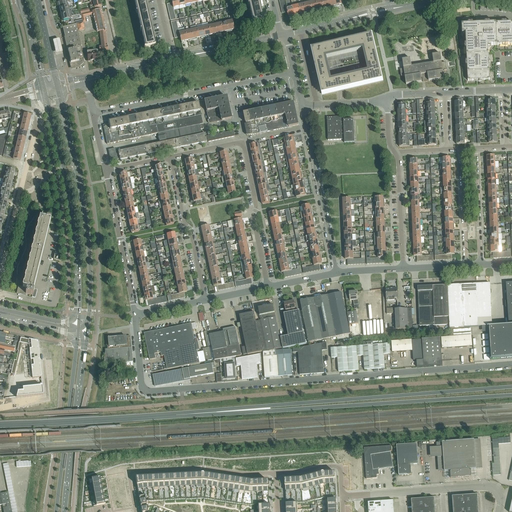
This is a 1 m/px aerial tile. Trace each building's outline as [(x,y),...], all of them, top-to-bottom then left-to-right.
[(71,6),(69,0),(67,0),(57,3),(58,9),(60,9),(62,20),(67,19),(67,20),(72,19),(69,7),(71,6)] [(101,6),(99,0),(97,0),(92,1),(92,2),(93,5),(89,6),(90,9),(101,6)] [(147,10),(144,0),(132,0),(136,13),(147,10)] [(324,9),(321,0),(319,0),(316,1),(318,10),(320,10),(324,9)] [(330,7),(327,0),(321,0),(324,9),(328,9),(328,8),(330,7)] [(318,10),(316,1),(310,2),(312,12),(316,11),(318,10)] [(312,12),(310,2),(304,4),(306,13),(308,12),(308,13),(312,12)] [(263,21),(258,3),(248,5),(252,23),(263,21)] [(301,15),(298,5),(292,6),(295,16),(297,15),(297,16),(301,15)] [(295,16),(292,6),(286,8),(287,9),(287,12),(289,17),(289,18),(293,17),(293,16),(295,16)] [(101,9),(90,12),(81,14),(80,14),(81,18),(82,23),(83,23),(85,22),(84,17),(92,15),(96,32),(99,32),(101,46),(98,47),(99,52),(108,51),(107,45),(105,31),(106,31),(101,9)] [(151,28),(147,10),(136,13),(140,30),(151,28)] [(511,44),(511,22),(487,24),(487,28),(483,28),(483,24),(472,25),(472,22),(472,21),(471,20),(470,19),(469,19),(468,18),(467,18),(466,18),(465,18),(465,19),(464,19),(463,20),(463,21),(462,21),(462,22),(462,23),(462,34),(466,34),(468,81),(490,80),(488,47),(489,46),(511,44)] [(234,30),(232,21),(226,22),(228,32),(232,31),(232,30),(234,30)] [(228,32),(226,22),(220,23),(222,33),(224,32),(224,33),(228,32)] [(85,30),(83,23),(82,23),(76,24),(78,31),(85,30)] [(222,33),(220,23),(214,25),(217,35),(220,34),(220,33),(222,33)] [(75,24),(62,27),(68,50),(70,61),(72,69),(83,66),(85,66),(84,61),(81,48),(78,31),(76,24),(75,24)] [(217,35),(214,25),(208,26),(211,35),(213,35),(217,35)] [(211,35),(208,26),(202,27),(205,37),(209,37),(209,36),(211,35)] [(205,37),(202,27),(196,29),(199,38),(201,37),(201,38),(205,37)] [(155,46),(151,28),(140,30),(144,48),(155,46)] [(193,40),(191,30),(185,31),(187,41),(189,40),(189,41),(193,40)] [(187,41),(185,31),(179,33),(179,35),(180,37),(181,42),(182,43),(185,42),(185,41),(187,41)] [(382,81),(372,36),(312,49),(322,95),(382,81)] [(59,40),(53,41),(52,42),(55,55),(56,55),(62,54),(62,53),(59,40)] [(97,51),(87,52),(88,62),(94,61),(94,63),(98,62),(97,51)] [(444,71),(447,71),(447,69),(446,63),(442,63),(441,54),(432,55),(434,63),(411,66),(410,59),(402,60),(404,69),(400,69),(401,76),(405,76),(406,85),(422,82),(421,75),(424,74),(425,81),(429,81),(444,79),(443,70),(444,70),(444,71)] [(231,119),(226,97),(204,101),(205,107),(206,111),(209,123),(221,121),(231,119)] [(495,100),(491,100),(491,97),(487,97),(487,100),(487,106),(495,106),(495,100)] [(463,108),(463,104),(463,102),(462,102),(461,98),(456,99),(456,102),(455,102),(455,108),(463,108)] [(197,103),(192,104),(194,116),(201,115),(200,113),(200,111),(198,103),(197,103)] [(298,126),(294,103),(283,106),(285,116),(283,116),(285,124),(281,125),(282,129),(293,126),(298,126)] [(192,104),(186,105),(188,117),(194,116),(192,104)] [(186,105),(179,107),(181,119),(188,117),(186,105)] [(285,124),(283,116),(285,116),(283,106),(276,107),(276,109),(280,129),(282,129),(281,125),(285,124)] [(179,107),(172,108),(175,120),(181,119),(179,107)] [(280,129),(276,109),(276,107),(269,108),(269,111),(273,131),(280,129)] [(172,108),(166,109),(168,121),(175,120),(172,108)] [(273,131),(269,111),(269,108),(262,110),(262,112),(266,132),(273,131)] [(166,109),(160,111),(163,123),(168,121),(166,109)] [(266,132),(262,112),(262,110),(255,111),(255,114),(259,134),(266,132)] [(10,118),(9,111),(6,112),(0,113),(0,114),(2,120),(2,123),(5,123),(4,120),(10,118)] [(160,111),(153,112),(156,124),(163,123),(160,111)] [(259,134),(255,114),(255,111),(248,113),(249,118),(253,135),(259,134)] [(153,112),(146,113),(149,126),(156,124),(153,112)] [(146,113),(141,115),(144,128),(149,127),(149,126),(146,113)] [(253,135),(249,118),(248,113),(244,114),(245,119),(246,125),(245,125),(247,136),(253,135)] [(141,115),(135,116),(138,129),(144,128),(141,115)] [(203,124),(201,115),(194,116),(196,126),(203,124)] [(135,116),(128,117),(130,127),(131,131),(138,129),(135,116)] [(196,126),(194,116),(188,117),(190,127),(196,126)] [(128,117),(122,119),(124,128),(130,127),(128,117)] [(190,127),(188,117),(181,119),(183,128),(190,127)] [(354,143),(353,119),(346,120),(343,120),(343,117),(327,117),(328,140),(344,140),(344,143),(354,143)] [(122,119),(116,120),(117,130),(124,128),(122,119)] [(183,128),(181,119),(175,120),(177,130),(183,128)] [(110,121),(108,121),(109,124),(110,130),(111,133),(118,132),(117,130),(116,120),(110,121)] [(177,130),(175,120),(168,121),(170,131),(177,130)] [(165,132),(163,123),(156,124),(158,134),(165,132)] [(158,134),(156,124),(149,126),(149,127),(151,135),(158,134)] [(158,134),(158,135),(159,140),(160,143),(160,144),(166,143),(175,141),(178,141),(188,139),(196,137),(202,136),(201,134),(201,132),(200,130),(204,129),(203,128),(203,126),(203,124),(196,126),(190,127),(183,128),(177,130),(170,131),(165,132),(158,134)] [(133,139),(131,131),(130,127),(124,128),(126,140),(133,139)] [(126,140),(124,128),(117,130),(118,132),(120,142),(126,140)] [(139,137),(138,129),(131,131),(133,139),(139,137)] [(120,142),(118,132),(111,133),(111,136),(113,143),(120,142)] [(202,136),(196,137),(198,144),(207,142),(205,135),(202,136)] [(198,144),(196,137),(188,139),(189,146),(198,144)] [(189,146),(188,139),(178,141),(180,147),(189,146)] [(177,148),(175,141),(166,143),(168,150),(177,148)] [(296,146),(295,142),(285,144),(286,150),(296,148),(295,146),(296,146)] [(168,150),(166,143),(160,144),(157,145),(159,152),(168,150)] [(261,149),(260,143),(250,145),(251,151),(261,149)] [(159,152),(157,145),(149,147),(150,154),(159,152)] [(147,154),(145,147),(136,149),(138,156),(147,154)] [(129,158),(127,151),(119,153),(116,154),(115,148),(114,148),(114,149),(108,150),(108,151),(109,151),(111,161),(110,161),(110,162),(117,160),(117,159),(120,159),(120,160),(129,158)] [(138,156),(136,149),(127,151),(129,158),(138,156)] [(228,158),(227,151),(217,153),(218,159),(221,159),(228,158)] [(288,158),(286,158),(287,162),(289,162),(298,160),(298,158),(299,158),(298,154),(288,156),(288,158)] [(264,161),(262,155),(252,157),(254,163),(264,161)] [(265,167),(264,161),(254,163),(255,169),(265,167)] [(162,171),(161,165),(154,167),(155,170),(151,171),(151,173),(155,173),(162,171)] [(269,185),(267,179),(257,181),(258,187),(266,185),(269,185)] [(197,182),(189,184),(191,190),(198,188),(201,188),(200,182),(197,182)] [(0,184),(0,189),(2,190),(9,192),(10,189),(11,190),(11,187),(3,185),(0,184)] [(306,193),(305,189),(295,191),(296,197),(297,197),(297,198),(300,197),(300,196),(306,195),(305,193),(306,193)] [(269,215),(269,219),(278,217),(281,217),(280,211),(277,211),(269,213),(269,215)] [(303,213),(301,213),(302,219),(304,218),(312,217),(312,215),(313,215),(312,211),(303,213)] [(23,287),(21,295),(25,296),(26,294),(28,294),(32,296),(32,297),(34,298),(36,290),(32,289),(49,220),(50,221),(51,219),(47,217),(46,219),(40,218),(39,218),(40,218),(23,287)] [(243,221),(242,219),(231,221),(233,227),(235,226),(244,224),(243,221)] [(308,236),(305,237),(307,243),(309,242),(318,240),(317,238),(317,234),(308,236)] [(239,242),(236,242),(236,244),(239,244),(247,242),(247,240),(247,236),(238,238),(239,242)] [(176,239),(168,241),(164,241),(165,247),(169,246),(177,245),(176,243),(177,243),(176,239)] [(279,262),(278,263),(279,267),(291,264),(290,258),(287,259),(279,261),(279,262)] [(149,269),(148,263),(138,265),(139,271),(146,269),(149,269)] [(291,264),(279,267),(280,270),(281,270),(281,272),(283,272),(286,271),(289,271),(292,270),(291,264)] [(222,278),(212,280),(213,284),(214,286),(217,286),(220,285),(222,284),(225,284),(223,278),(222,278)] [(478,326),(476,284),(462,285),(464,327),(478,326)] [(490,284),(485,284),(476,284),(478,326),(487,326),(492,326),(490,284)] [(464,327),(462,285),(448,286),(450,325),(449,325),(450,328),(464,327)] [(450,325),(448,286),(417,287),(419,326),(449,325),(450,325)] [(150,287),(143,289),(144,295),(155,292),(154,287),(150,287)] [(397,288),(386,289),(387,299),(387,300),(394,300),(394,299),(398,299),(397,288)] [(156,298),(155,292),(144,295),(145,301),(147,300),(150,300),(153,299),(156,298)] [(357,292),(349,292),(350,301),(354,301),(354,310),(359,309),(358,300),(357,292)] [(350,334),(342,293),(328,296),(336,337),(350,334)] [(336,337),(328,296),(314,298),(323,340),(336,337)] [(323,340),(314,298),(300,301),(309,342),(323,340)] [(305,344),(299,315),(298,311),(296,311),(295,309),(294,301),(284,303),(286,311),(289,310),(289,313),(284,314),(288,336),(281,338),(283,349),(305,344)] [(261,321),(256,322),(262,352),(263,352),(267,351),(282,348),(273,305),(258,308),(261,321)] [(411,308),(395,309),(395,313),(396,328),(396,329),(412,328),(411,308)] [(262,352),(256,322),(254,312),(239,315),(247,355),(262,352)] [(156,331),(144,333),(150,360),(156,359),(155,354),(160,353),(161,357),(164,356),(166,366),(166,367),(163,367),(164,370),(200,363),(199,363),(205,361),(203,352),(198,353),(197,351),(196,343),(195,341),(192,324),(156,331)] [(511,324),(509,325),(492,326),(487,326),(487,327),(488,327),(490,360),(511,358),(511,324)] [(236,327),(235,327),(231,328),(232,330),(224,332),(224,329),(223,330),(224,332),(210,335),(215,361),(222,359),(236,357),(241,356),(241,353),(239,346),(236,327)] [(441,337),(442,349),(472,346),(471,335),(441,337)] [(132,362),(130,336),(108,338),(109,349),(105,350),(103,364),(105,365),(105,368),(110,367),(110,364),(123,363),(124,369),(133,368),(132,362)] [(19,342),(19,343),(22,343),(29,345),(29,349),(38,348),(38,342),(21,338),(19,342)] [(442,365),(440,338),(422,339),(412,340),(413,361),(416,360),(417,367),(442,365)] [(392,352),(412,351),(412,340),(391,341),(392,352)] [(326,342),(310,346),(311,374),(324,373),(322,351),(327,350),(326,342)] [(0,344),(0,349),(4,350),(14,352),(15,347),(0,344)] [(389,344),(373,345),(374,369),(385,368),(384,354),(390,354),(389,344)] [(374,369),(373,345),(360,346),(360,356),(363,356),(364,370),(374,369)] [(311,374),(310,346),(293,349),(293,353),(298,352),(300,375),(311,374)] [(357,356),(360,356),(360,346),(347,347),(349,371),(358,370),(357,356)] [(349,371),(347,347),(331,348),(331,358),(338,358),(339,372),(349,371)] [(210,348),(203,349),(203,352),(205,361),(212,360),(210,348)] [(292,376),(290,349),(276,350),(279,377),(292,376)] [(279,377),(276,350),(263,352),(265,378),(279,377)] [(261,354),(248,356),(250,379),(258,378),(257,365),(261,365),(261,354)] [(250,379),(248,356),(236,359),(236,366),(241,366),(242,380),(250,379)] [(222,359),(220,360),(220,363),(225,363),(229,360),(233,360),(233,364),(226,365),(227,379),(235,379),(234,367),(237,367),(236,366),(236,359),(236,357),(222,359)] [(40,359),(31,360),(31,369),(35,368),(40,368),(40,365),(40,359)] [(212,364),(153,375),(155,387),(191,380),(190,378),(214,373),(212,364)] [(35,368),(31,369),(32,378),(41,377),(41,371),(40,368),(35,368)] [(442,446),(429,447),(430,458),(443,457),(444,471),(451,471),(451,472),(450,472),(451,478),(456,478),(471,477),(471,470),(470,470),(470,469),(476,469),(475,457),(479,457),(478,451),(475,452),(474,440),(442,442),(442,446)] [(417,444),(397,445),(399,476),(411,475),(411,465),(418,464),(417,444)] [(391,446),(364,448),(366,479),(377,478),(377,477),(376,477),(375,475),(379,474),(378,470),(393,467),(390,451),(392,451),(391,446)] [(317,474),(312,476),(314,487),(320,486),(317,474)] [(312,476),(306,477),(309,488),(314,487),(312,476)] [(301,478),(302,490),(309,488),(306,477),(301,478)] [(291,491),(285,491),(286,504),(297,503),(304,503),(326,498),(336,497),(335,484),(330,484),(324,485),(323,485),(320,486),(314,487),(309,488),(302,490),(296,490),(291,491)] [(142,489),(138,490),(139,497),(145,496),(146,501),(202,499),(250,506),(254,505),(258,505),(269,505),(268,492),(263,492),(262,492),(257,493),(252,493),(251,493),(250,493),(244,492),(243,492),(239,491),(238,491),(233,490),(232,490),(228,490),(227,489),(223,489),(222,489),(217,488),(212,487),(211,487),(207,486),(206,486),(202,486),(201,486),(197,486),(196,486),(191,486),(190,486),(186,487),(185,487),(180,487),(175,487),(174,487),(170,487),(169,487),(164,488),(163,488),(159,488),(158,488),(154,488),(153,488),(148,488),(148,489),(147,489),(143,489),(142,489)] [(8,492),(0,494),(2,505),(3,511),(11,511),(12,511),(11,508),(11,505),(10,502),(9,499),(9,498),(9,497),(8,494),(8,492)] [(477,495),(465,496),(466,506),(478,505),(477,495)] [(466,506),(465,496),(452,496),(453,507),(466,506)] [(434,498),(423,499),(423,509),(435,508),(434,498)] [(423,509),(423,499),(411,500),(412,510),(423,509)] [(393,501),(381,502),(381,511),(394,511),(393,501)] [(381,511),(381,502),(368,503),(368,511),(381,511)]
